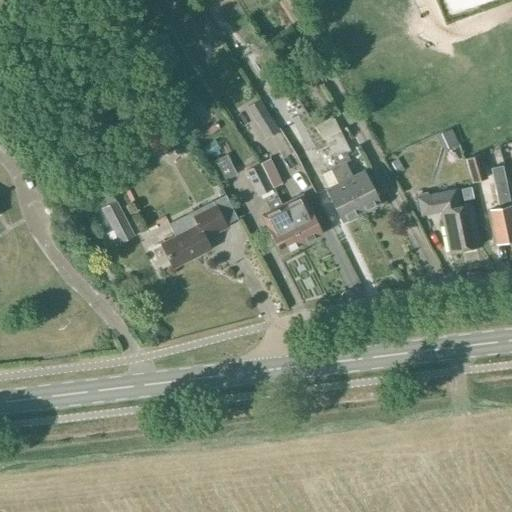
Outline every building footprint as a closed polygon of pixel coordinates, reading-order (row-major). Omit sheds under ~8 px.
[(247,108),(266,139),(278,131),(259,100),(247,108)] [(324,139),(335,161),(361,212),(381,203),(364,169),(353,175),(346,162),(351,160),(347,153),(351,151),(334,116),(315,126),(322,140),(324,139)] [(486,178),(480,155),(466,159),(473,182),(486,178)] [(268,159),(260,164),(272,188),(281,184),(268,159)] [(397,160),(390,163),(397,176),(404,172),(397,160)] [(361,212),(335,161),(329,164),(337,180),(324,187),(342,222),(361,212)] [(499,208),(489,210),(496,243),(511,240),(511,212),(511,206),(510,206),(506,182),(502,166),(491,168),(494,184),(499,208)] [(474,202),(458,206),(454,190),(417,197),(421,215),(444,210),(454,253),(463,251),(484,246),(476,212),(474,202)] [(282,205),(288,218),(301,244),(322,233),(303,194),(282,205)] [(226,227),(217,209),(216,209),(213,202),(169,224),(175,237),(161,244),(173,268),(210,249),(205,238),(226,227)] [(301,244),(288,218),(282,205),(261,215),(280,255),(301,244)]
